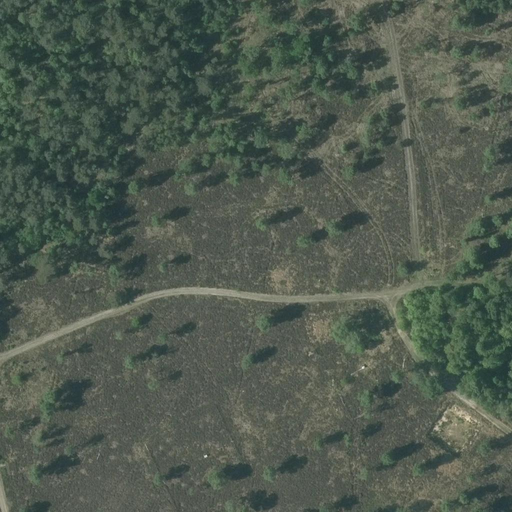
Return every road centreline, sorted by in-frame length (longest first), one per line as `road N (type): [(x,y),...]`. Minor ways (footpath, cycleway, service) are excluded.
road 1 (track): [(0,362),(164,293),(309,300),(485,285),(511,271)]
road 2 (track): [(388,294),(396,326),(432,376),(511,435)]
